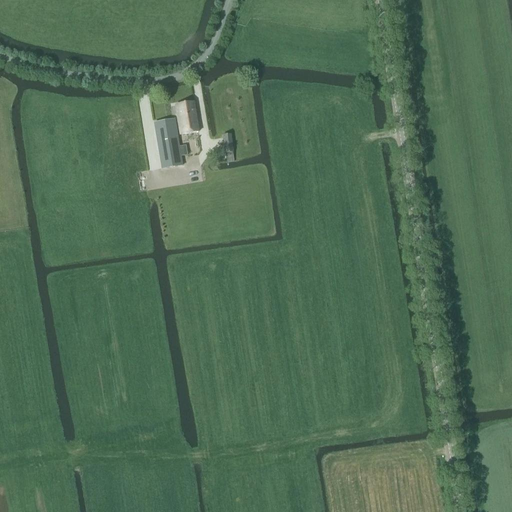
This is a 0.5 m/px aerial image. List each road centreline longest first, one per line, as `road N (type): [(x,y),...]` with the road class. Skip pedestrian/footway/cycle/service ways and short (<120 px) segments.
road 1 (tertiary): [(462,511),(379,0)]
road 2 (unclassified): [(230,0),(206,57),(184,76),(112,81),(0,59)]
